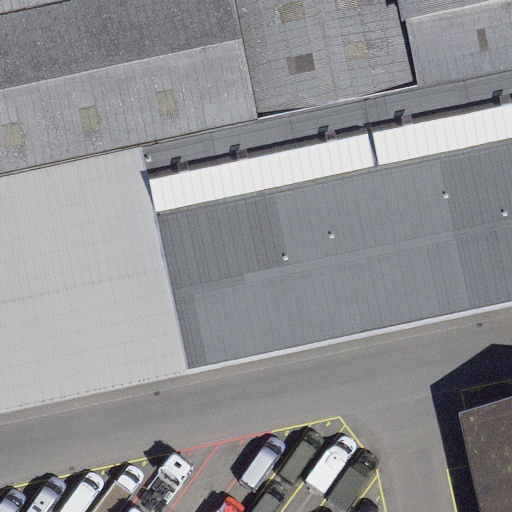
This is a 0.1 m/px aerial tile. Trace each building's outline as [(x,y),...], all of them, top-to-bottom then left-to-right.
[(129,154),(257,127),(230,0),(0,0),(0,180),(97,160),(129,154)] [(511,72),(511,0),(230,0),(257,127),(511,72)] [(511,238),(511,72),(257,127),(129,154),(162,313),(511,238)] [(0,401),(142,372),(97,160),(0,180),(0,401)] [(511,511),(511,414),(462,425),(480,511),(511,511)]
